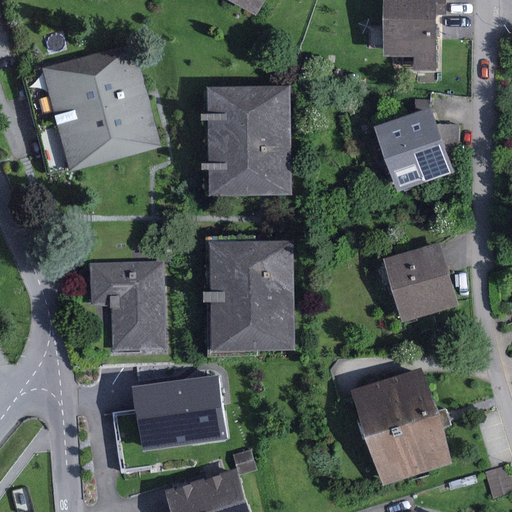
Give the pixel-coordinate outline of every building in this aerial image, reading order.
[(269,0),(233,0),(261,15),(269,0)] [(449,0),(389,0),(390,58),(418,58),(418,73),(440,73),(440,9),(440,3),(450,3),(449,0)] [(135,47),(23,76),(49,176),(161,147),(147,92),(135,47)] [(294,88),(212,88),(212,115),(207,115),(207,173),(212,173),(212,195),(261,195),(295,195),(294,88)] [(428,96),(415,96),(415,109),(428,109),(428,96)] [(435,108),(380,128),(403,192),(458,172),(435,108)] [(262,240),(214,240),(216,353),(300,352),(298,240),(262,240)] [(442,244),(388,261),(407,324),(462,307),(442,244)] [(166,263),(91,264),(92,304),(113,303),(113,350),(166,349),(166,263)] [(428,374),(356,398),(385,484),(457,460),(443,418),(428,374)] [(224,377),(138,387),(141,411),(145,451),(231,441),(224,377)] [(145,451),(141,411),(116,414),(124,476),(148,473),(145,451)] [(252,450),(238,455),(244,476),(259,471),(252,450)] [(511,477),(509,467),(485,474),(493,500),(511,494),(511,477)] [(252,511),(239,469),(169,492),(175,511),(252,511)]
